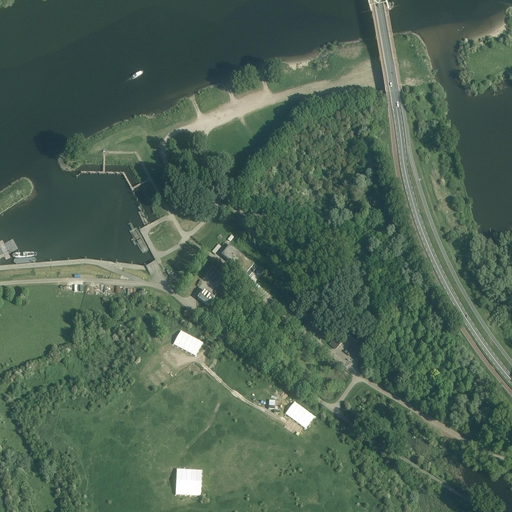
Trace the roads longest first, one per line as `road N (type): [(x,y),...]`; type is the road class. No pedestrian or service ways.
road 1 (secondary): [(511,380),(451,294),(419,224),(378,0)]
road 2 (unclassified): [(479,511),(333,409),(357,375),(511,462)]
road 3 (track): [(373,325),(363,252),(219,204)]
